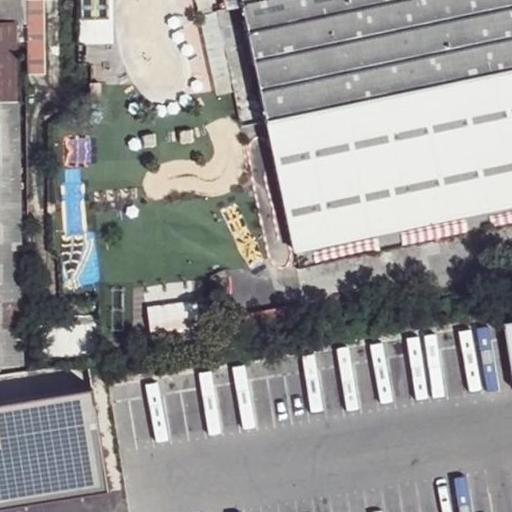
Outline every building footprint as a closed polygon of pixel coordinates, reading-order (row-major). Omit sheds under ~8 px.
[(0,0),(0,18),(7,17),(8,24),(25,22),(23,0),(0,0)] [(25,0),(27,73),(46,74),(44,0),(25,0)] [(511,0),(241,0),(294,251),(511,205),(511,0)] [(16,25),(0,24),(0,104),(17,104),(16,25)] [(0,104),(0,164),(18,165),(17,104),(0,104)] [(18,165),(0,164),(0,204),(18,204),(18,165)] [(0,204),(0,362),(21,363),(18,204),(0,204)] [(47,290),(35,289),(34,304),(47,305),(47,290)] [(0,407),(0,508),(107,491),(91,393),(0,407)]
